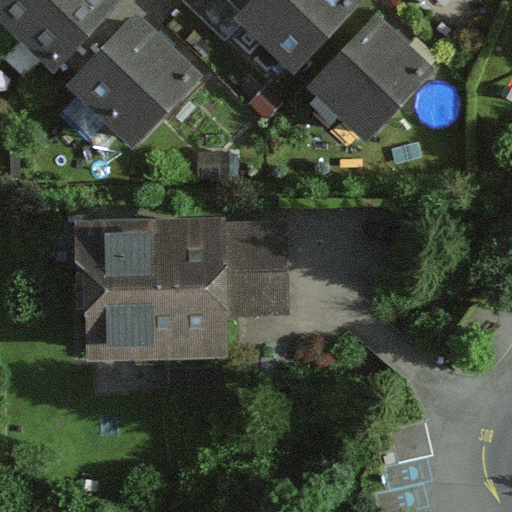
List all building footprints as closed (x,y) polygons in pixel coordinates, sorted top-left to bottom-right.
[(75,72),(144,0),(143,0),(30,0),(15,16),(75,72)] [(379,13),(365,0),(272,0),(254,20),(316,79),(379,13)] [(155,158),(223,87),(157,24),(89,96),(155,158)] [(388,150),(457,78),(401,25),(332,97),(388,150)] [(283,323),(283,228),(114,228),(114,364),(253,364),(253,323),(283,323)]
